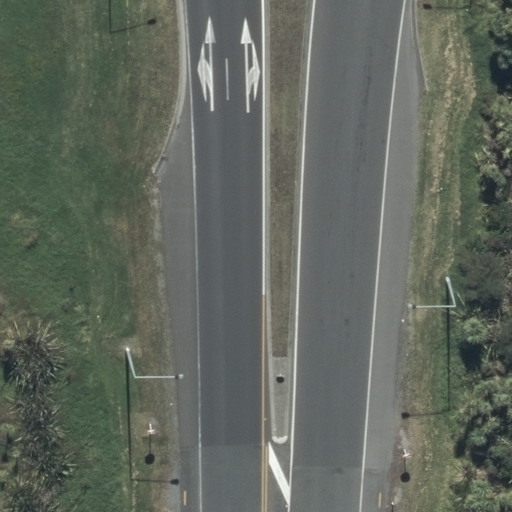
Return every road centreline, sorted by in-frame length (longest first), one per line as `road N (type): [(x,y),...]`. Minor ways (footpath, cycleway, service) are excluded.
road 1 (trunk): [(360,0),(346,99),(322,511)]
road 2 (trunk): [(229,511),(221,0)]
